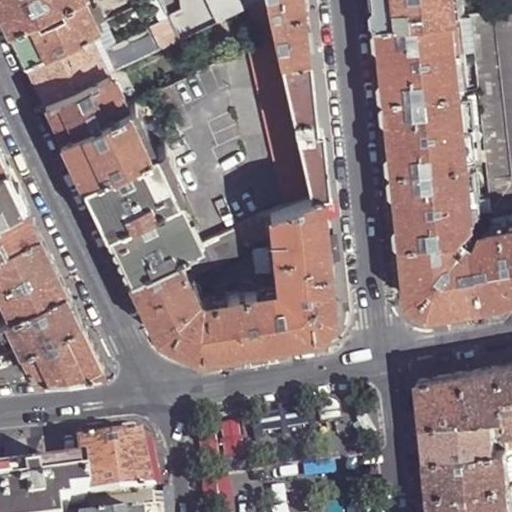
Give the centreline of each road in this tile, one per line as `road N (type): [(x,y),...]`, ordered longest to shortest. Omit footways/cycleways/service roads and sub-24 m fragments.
road 1 (tertiary): [(382,360),(340,0)]
road 2 (residential): [(0,80),(124,340),(162,397)]
road 3 (tertiary): [(382,360),(162,397)]
road 4 (tertiary): [(162,397),(0,410)]
road 5 (tertiary): [(400,511),(382,360)]
road 6 (unknown): [(244,511),(240,465),(340,449)]
road 7 (residential): [(511,335),(382,360)]
